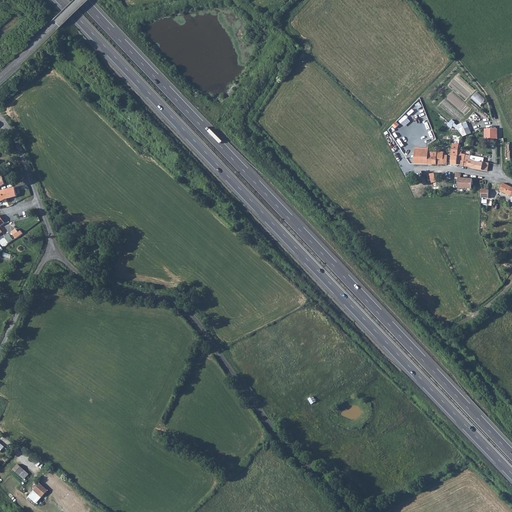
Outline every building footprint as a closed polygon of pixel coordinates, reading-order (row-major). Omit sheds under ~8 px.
[(470,117),(476,124),(482,119),(476,112),(470,117)] [(458,125),(463,137),(472,133),(467,121),(458,125)] [(428,165),(443,165),(443,156),(443,152),(432,152),(432,154),(429,154),(429,155),(428,165)] [(417,164),(428,165),(429,155),(417,155),(417,164)] [(459,165),(468,166),(471,160),(458,158),(457,165),(459,165)] [(487,172),(488,163),(482,162),(482,164),(476,163),(471,160),(468,166),(473,170),(487,172)] [(434,173),(426,175),(427,183),(435,181),(434,173)] [(456,174),(455,181),(458,181),(458,189),(472,190),(473,180),(460,179),(460,174),(456,174)] [(511,188),(503,183),(499,192),(511,198),(511,188)] [(22,189),(24,197),(31,195),(28,187),(22,189)] [(0,201),(5,199),(16,196),(16,195),(18,194),(19,196),(21,196),(22,199),(25,198),(24,197),(22,189),(16,191),(15,188),(12,188),(0,191),(0,201)] [(54,203),(47,208),(50,214),(58,209),(54,203)] [(17,228),(12,232),(17,239),(24,233),(22,230),(20,231),(17,228)] [(9,234),(5,237),(10,243),(14,239),(9,234)] [(19,476),(24,471),(18,466),(13,471),(19,476)] [(50,492),(42,484),(36,491),(44,498),(50,492)]
